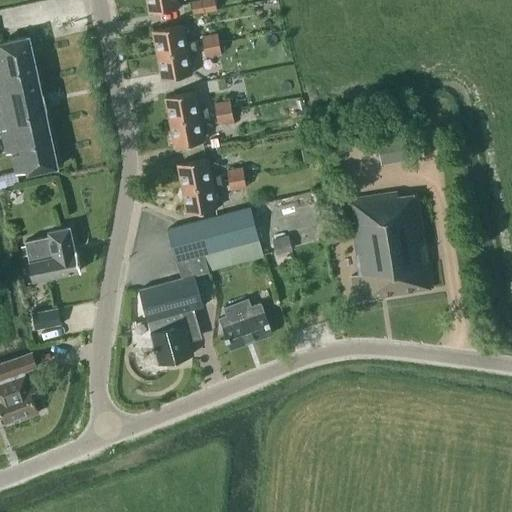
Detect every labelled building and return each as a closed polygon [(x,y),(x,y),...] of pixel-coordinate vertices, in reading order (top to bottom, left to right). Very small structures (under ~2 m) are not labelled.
[(146,0),(149,12),(179,7),(178,0),(146,0)] [(214,0),(192,0),(194,12),(216,9),(214,0)] [(152,29),(157,54),(196,47),(194,40),(186,42),(183,24),(152,29)] [(202,35),(204,46),(220,43),(218,32),(202,35)] [(27,173),(58,166),(45,108),(46,107),(43,94),(42,94),(29,35),(0,41),(0,130),(1,130),(6,153),(12,151),(16,172),(27,170),(27,173)] [(220,43),(204,46),(206,56),(222,53),(220,43)] [(196,47),(157,54),(162,79),(192,73),(188,56),(197,54),(196,47)] [(217,78),(244,73),(241,58),(214,64),(217,78)] [(165,96),(169,121),(208,114),(207,107),(198,109),(195,91),(165,96)] [(214,103),(216,112),(232,110),(230,100),(214,103)] [(232,110),(216,112),(218,123),(234,120),(232,110)] [(208,114),(169,121),(174,146),(204,140),(201,122),(209,121),(208,114)] [(266,137),(263,121),(239,126),(242,141),(266,137)] [(431,153),(427,131),(413,134),(417,156),(431,153)] [(410,160),(405,135),(377,140),(381,165),(410,160)] [(217,137),(210,138),(212,147),(219,146),(217,137)] [(177,163),(182,188),(221,181),(219,174),(211,175),(208,158),(177,163)] [(227,169),(228,179),(245,176),(243,166),(227,169)] [(245,176),(228,179),(231,190),(247,187),(245,176)] [(221,181),(182,188),(187,213),(217,207),(214,189),(222,188),(221,181)] [(355,300),(432,288),(418,194),(399,197),(399,192),(348,199),(360,274),(351,275),(355,300)] [(181,278),(180,278),(139,289),(159,363),(193,353),(188,337),(199,334),(192,308),(203,305),(194,275),(209,271),(264,256),(259,238),(250,206),(167,228),(176,260),(181,278)] [(33,280),(81,270),(76,250),(75,251),(69,226),(48,231),(49,235),(25,240),(26,246),(28,255),(30,261),(29,261),(33,280)] [(230,349),(272,333),(261,302),(251,305),(248,297),(223,307),(226,315),(219,317),(230,349)] [(63,334),(58,308),(33,312),(37,339),(63,334)] [(11,376),(12,380),(0,384),(0,408),(4,420),(20,414),(21,418),(38,412),(33,398),(37,396),(32,383),(28,384),(25,375),(23,371),(37,366),(32,352),(0,363),(0,366),(4,378),(11,376)]
